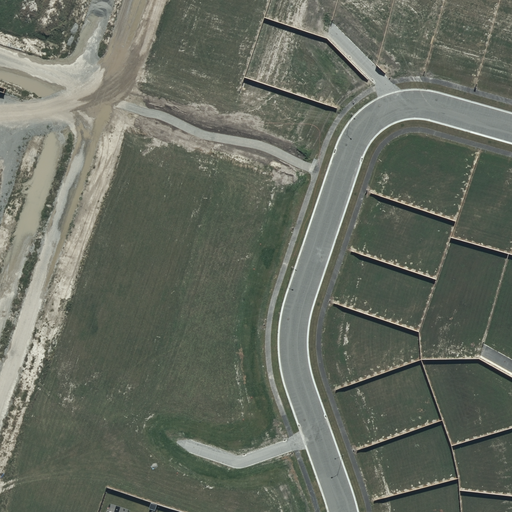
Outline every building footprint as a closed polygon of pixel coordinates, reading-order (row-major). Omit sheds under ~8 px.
[(511,76),(511,19),(507,38),(492,34),(481,75),(500,80),(502,74),(511,76)] [(453,198),(460,178),(435,169),(441,151),(408,140),(390,194),(443,213),(449,197),(453,198)] [(476,326),(491,270),(467,264),(462,283),(436,277),(421,336),(422,346),(446,344),(445,330),(448,319),(476,326)] [(405,279),(362,266),(356,283),(349,281),(342,302),(402,322),(408,302),(399,299),(405,279)] [(485,395),(480,376),(464,380),(465,385),(450,389),(449,384),(435,388),(448,434),(498,420),(491,397),(477,401),(476,398),(485,395)] [(284,478),(296,427),(272,421),(259,471),(284,478)] [(418,437),(376,448),(381,463),(390,461),(392,469),(373,474),(379,493),(445,475),(439,454),(424,459),(418,437)] [(511,453),(479,450),(478,464),(466,463),(464,485),(511,489),(511,453)]
